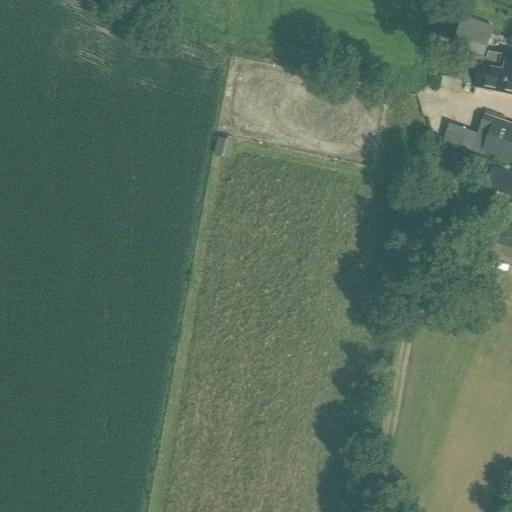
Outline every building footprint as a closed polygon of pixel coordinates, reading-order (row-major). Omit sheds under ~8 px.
[(451,10),(440,39),(456,45),(467,15),(451,10)] [(467,15),(456,45),(487,57),(491,44),(498,27),(467,15)] [(480,61),(475,83),(511,91),(511,55),(503,53),(501,65),(480,61)] [(474,83),(478,63),(464,60),(460,80),(474,83)] [(452,123),(444,143),(462,150),(462,149),(483,156),(486,149),(511,158),(511,123),(511,124),(487,115),(480,135),(452,123)] [(511,193),(511,171),(504,169),(497,189),(511,193)] [(511,223),(502,220),(493,247),(511,253),(511,223)] [(474,353),(480,335),(454,327),(440,370),(463,377),(468,363),(476,365),(479,355),(474,353)]
